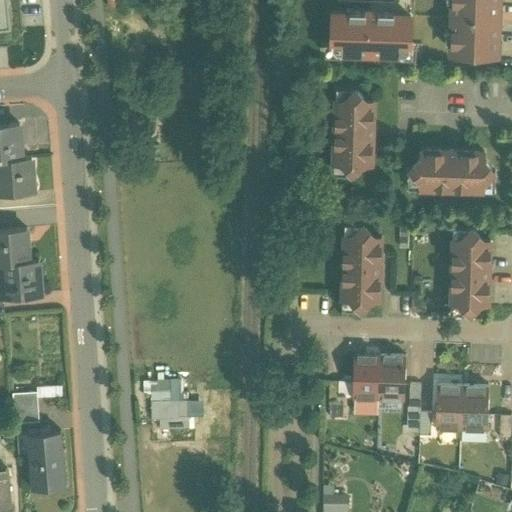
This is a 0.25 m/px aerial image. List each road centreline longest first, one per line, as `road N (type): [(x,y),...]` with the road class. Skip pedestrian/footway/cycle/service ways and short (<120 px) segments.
road 1 (residential): [(71,72),(101,511)]
road 2 (residential): [(511,327),(361,324),(312,332),(283,376),(287,511)]
